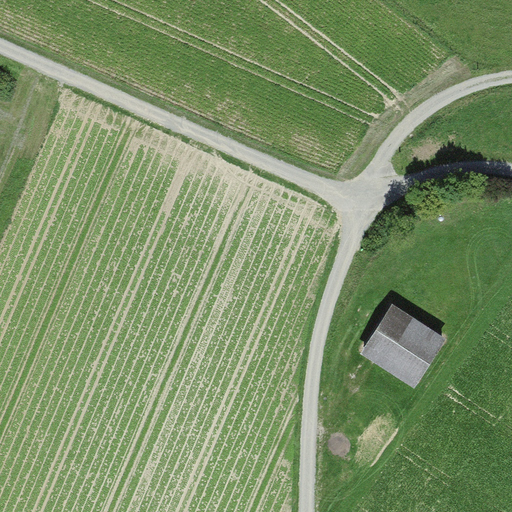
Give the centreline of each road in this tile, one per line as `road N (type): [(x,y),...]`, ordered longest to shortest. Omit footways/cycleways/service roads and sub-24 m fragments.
road 1 (track): [(0,42),(358,202),(464,166),(511,168)]
road 2 (track): [(358,202),(319,329),(305,511)]
road 3 (track): [(358,202),(402,129),(439,97),(511,75)]
